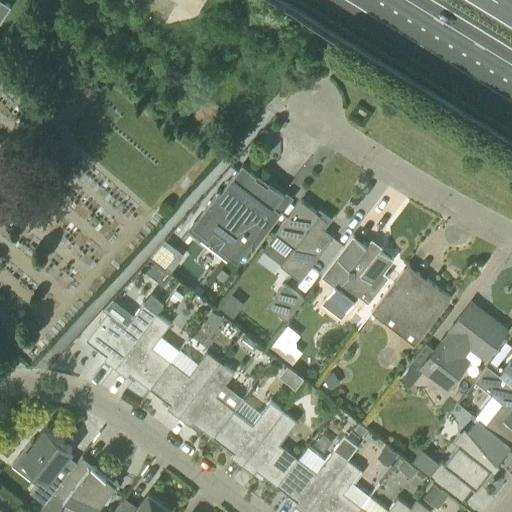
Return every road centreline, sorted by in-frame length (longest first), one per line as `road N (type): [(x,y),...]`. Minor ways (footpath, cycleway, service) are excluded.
road 1 (residential): [(232,511),(100,412),(58,394),(0,400)]
road 2 (residential): [(511,229),(293,104)]
road 3 (motorway): [(400,0),(511,68)]
